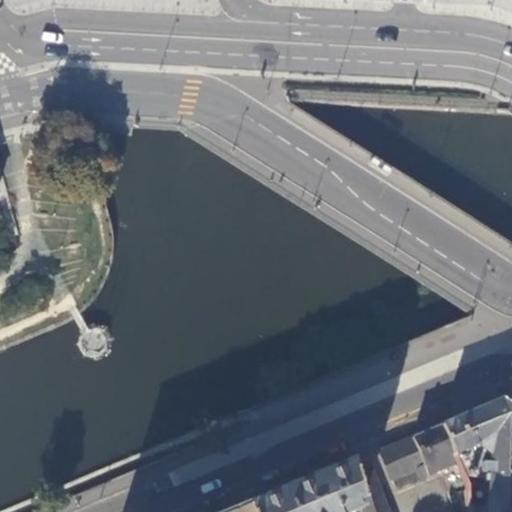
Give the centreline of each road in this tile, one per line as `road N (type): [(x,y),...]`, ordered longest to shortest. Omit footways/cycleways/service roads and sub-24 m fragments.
road 1 (primary): [(0,44),(454,64),(511,80)]
road 2 (primary): [(139,511),(454,377),(511,368)]
road 3 (primary): [(246,32),(55,21),(0,40)]
road 4 (primary): [(421,41),(246,32)]
